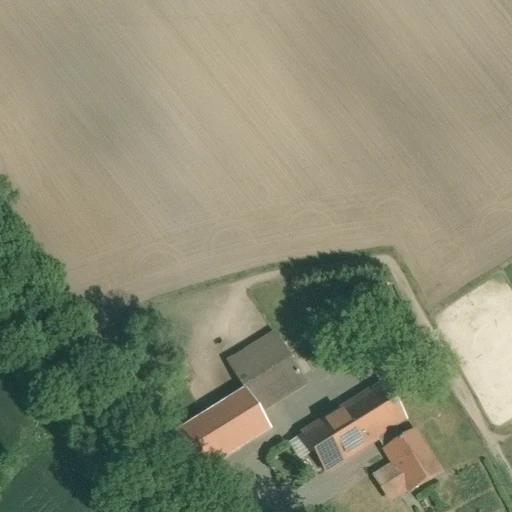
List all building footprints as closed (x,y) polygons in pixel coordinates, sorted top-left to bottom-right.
[(364,292),(342,293),(343,316),(365,315),(364,292)] [(245,387),(265,417),(312,386),(291,356),(245,387)] [(380,385),(301,432),(307,442),(323,468),(325,473),(405,425),(380,385)] [(265,417),(245,387),(187,425),(214,466),(226,459),(272,428),(265,417)] [(446,476),(420,431),(385,452),(392,465),(409,493),(411,497),(446,476)] [(312,475),(323,468),(307,442),(296,448),(312,475)] [(409,493),(392,465),(374,476),(391,504),(409,493)]
